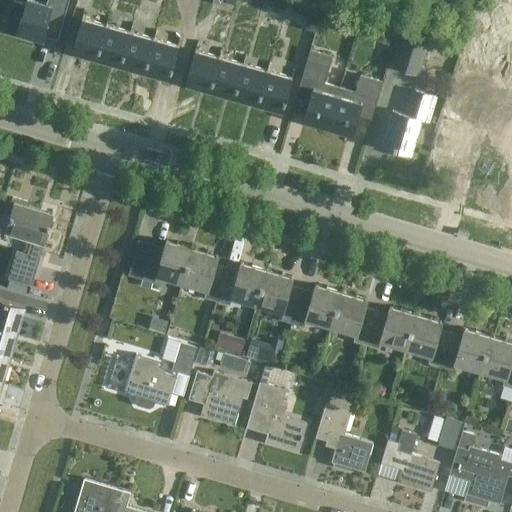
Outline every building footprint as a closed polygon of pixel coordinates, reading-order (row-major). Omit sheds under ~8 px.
[(57,39),(68,0),(46,0),(46,4),(33,0),(25,0),(25,4),(10,0),(7,0),(0,26),(0,29),(16,34),(17,32),(32,36),(31,40),(43,44),(45,36),(57,39)] [(276,0),(263,0),(261,7),(275,11),(278,0),(276,0)] [(288,3),(285,14),(298,18),(302,7),(288,3)] [(478,7),(476,15),(488,18),(490,10),(478,7)] [(87,19),(77,53),(102,60),(112,26),(87,19)] [(112,26),(102,60),(126,67),(136,33),(112,26)] [(394,30),(378,26),(374,39),(390,44),(394,30)] [(136,33),(126,67),(150,74),(160,40),(136,33)] [(469,34),(467,42),(478,45),(481,38),(469,34)] [(428,43),(400,35),(390,66),(419,74),(428,43)] [(160,40),(150,74),(175,81),(185,47),(160,40)] [(467,42),(465,50),(476,53),(478,45),(467,42)] [(196,50),(186,85),(211,92),(221,58),(196,50)] [(328,128),(340,87),(324,82),(332,56),(310,50),(299,90),(311,93),(303,121),(328,128)] [(511,55),(510,54),(501,83),(511,86),(511,55)] [(221,58),(211,92),(235,99),(245,65),(221,58)] [(245,65),(235,99),(259,105),(269,71),(245,65)] [(269,71),(259,105),(284,113),(294,79),(269,71)] [(340,87),(328,128),(352,135),(360,108),(373,112),(382,81),(360,75),(355,92),(340,87)] [(409,159),(411,153),(421,119),(429,122),(436,98),(412,91),(405,114),(393,110),(383,145),(393,148),(393,149),(395,150),(394,154),(409,159)] [(52,222),(56,211),(13,198),(10,209),(13,210),(6,232),(32,240),(27,255),(17,252),(8,280),(33,288),(42,258),(40,257),(51,222),(52,222)] [(158,275),(182,282),(192,248),(166,240),(164,247),(152,243),(142,278),(155,282),(158,275)] [(217,301),(228,266),(216,262),(218,255),(192,248),(182,282),(207,289),(205,297),(217,301)] [(256,304),(266,270),(241,262),(239,269),(228,266),(217,301),(230,305),(232,297),(256,304)] [(291,323),(302,288),(290,285),(292,277),(266,270),(256,304),(281,311),(279,319),(291,323)] [(331,326),(342,292),(315,284),(313,291),(302,288),(291,323),(305,327),(307,319),(331,326)] [(367,345),(377,309),(365,306),(367,299),(342,292),(331,326),(356,334),(354,341),(367,345)] [(0,325),(18,331),(25,307),(0,299),(0,325)] [(406,349),(416,314),(390,307),(388,313),(377,309),(367,345),(378,348),(381,341),(406,349)] [(416,314),(406,349),(431,356),(429,363),(441,367),(451,331),(440,328),(441,321),(416,314)] [(0,352),(10,356),(18,331),(0,325),(0,352)] [(481,371),(491,336),(465,328),(463,335),(451,331),(441,367),(454,370),(456,363),(481,371)] [(240,354),(245,339),(220,331),(216,346),(240,354)] [(511,342),(491,336),(481,371),(506,378),(504,385),(511,387),(511,342)] [(171,370),(188,375),(196,347),(179,342),(171,370)] [(278,362),(281,351),(253,344),(250,355),(278,362)] [(0,379),(3,380),(10,356),(0,352),(0,379)] [(233,368),(236,356),(224,353),(220,365),(233,368)] [(134,400),(137,404),(149,408),(153,406),(155,401),(168,405),(177,376),(158,370),(161,360),(136,354),(125,392),(136,395),(134,400)] [(316,373),(325,379),(331,370),(323,364),(316,373)] [(252,381),(214,370),(213,376),(197,371),(190,392),(206,397),(201,415),(234,425),(242,395),(247,397),(252,381)] [(298,452),(307,423),(283,416),(287,403),(282,401),(285,389),(260,382),(248,420),(262,424),(264,419),(271,421),(265,442),(298,452)] [(365,471),(373,444),(344,435),(351,410),(325,403),(315,437),(327,441),(326,445),(335,448),(331,461),(332,462),(333,466),(347,470),(350,467),(365,471)] [(454,448),(462,421),(447,416),(438,443),(454,448)] [(398,481),(431,491),(440,462),(410,453),(416,433),(403,429),(399,442),(388,439),(382,463),(401,468),(398,481)] [(462,430),(449,474),(470,480),(464,499),(487,506),(489,499),(500,502),(508,475),(511,475),(511,461),(501,459),(501,454),(470,445),(473,434),(462,430)] [(115,511),(122,490),(84,478),(73,511),(115,511)] [(130,493),(122,490),(115,511),(147,511),(126,506),(130,493)]
